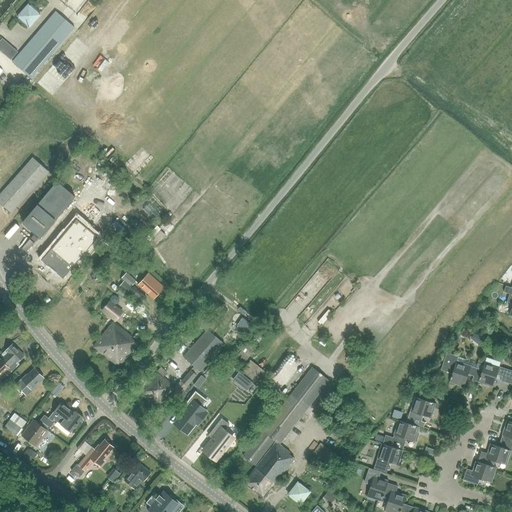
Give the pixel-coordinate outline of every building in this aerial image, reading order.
[(13,61),(31,78),(74,27),(56,11),(26,46),(13,61)] [(23,96),(29,102),(36,95),(30,89),(23,96)] [(0,194),(0,202),(11,213),(48,171),(33,157),(0,194)] [(22,222),(40,237),(75,196),(57,181),(22,222)] [(74,222),(85,231),(88,227),(78,218),(74,222)] [(42,260),(63,278),(98,236),(92,230),(85,238),(80,234),(81,233),(71,225),(42,260)] [(121,278),(131,286),(136,281),(126,272),(121,278)] [(148,273),(138,284),(153,299),(164,287),(148,273)] [(129,294),(134,290),(124,280),(119,286),(129,294)] [(112,297),(110,299),(111,301),(114,304),(117,304),(119,302),(118,299),(115,296),(112,297)] [(102,311),(116,321),(122,312),(114,305),(108,301),(101,310),(102,311)] [(481,304),(477,310),(484,314),(485,312),(484,306),(481,304)] [(181,380),(174,388),(175,389),(175,390),(180,395),(188,387),(187,386),(197,375),(196,375),(200,371),(222,346),(224,344),(208,330),(215,321),(203,310),(195,319),(208,329),(183,357),(194,366),(191,370),(191,369),(181,380)] [(94,347),(119,366),(137,343),(130,338),(131,337),(113,322),(94,347)] [(479,337),(475,341),(479,345),(483,340),(479,337)] [(247,343),(240,352),(248,359),(255,350),(247,343)] [(23,355),(13,344),(2,354),(3,356),(1,358),(0,358),(0,376),(4,373),(5,373),(7,376),(18,365),(16,363),(16,362),(18,361),(19,362),(20,361),(19,360),(23,355)] [(446,352),(441,369),(452,373),(449,382),(464,387),(468,374),(474,376),(472,380),(478,382),(480,378),(479,378),(480,376),(482,370),(476,368),(470,366),(471,365),(464,363),(465,360),(466,359),(458,356),(446,352)] [(478,363),(483,365),(486,357),(480,356),(478,363)] [(478,382),(492,387),(495,379),(497,374),(502,376),(501,380),(511,384),(511,370),(499,366),(500,362),(486,358),(485,361),(484,365),(482,370),(480,376),(479,378),(480,378),(478,382)] [(312,366),(289,397),(244,455),(256,465),(275,441),(277,442),(244,483),(263,498),(295,456),(280,444),(330,380),(312,366)] [(26,374),(16,384),(22,391),(27,385),(31,389),(43,377),(35,368),(27,375),(26,374)] [(157,371),(139,391),(158,407),(174,389),(169,384),(170,383),(163,377),(157,371)] [(201,375),(194,385),(198,388),(206,379),(201,375)] [(245,377),(239,384),(244,388),(243,388),(246,391),(253,383),(245,377)] [(184,413),(174,424),(186,434),(195,422),(198,424),(207,414),(201,409),(197,406),(204,398),(195,391),(180,410),(184,413)] [(411,411),(409,417),(407,422),(398,419),(398,420),(413,424),(415,425),(419,426),(421,421),(416,419),(418,414),(431,418),(436,403),(415,396),(410,411),(411,411)] [(38,423),(48,431),(52,434),(54,432),(49,428),(55,420),(63,426),(63,427),(70,432),(83,416),(74,410),(73,411),(61,402),(49,418),(44,415),(38,423)] [(5,426),(16,435),(26,421),(15,412),(5,426)] [(213,439),(203,451),(215,460),(233,438),(224,430),(229,424),(222,418),(208,436),(209,435),(213,439)] [(48,431),(38,423),(34,419),(22,435),(36,446),(48,431)] [(394,435),(393,437),(384,434),(383,436),(382,442),(381,443),(396,448),(399,448),(398,449),(402,450),(406,438),(415,441),(419,427),(419,426),(415,425),(413,424),(398,420),(393,434),(394,435)] [(503,434),(499,446),(511,450),(511,445),(511,421),(506,420),(502,434),(503,434)] [(78,465),(85,471),(93,461),(100,467),(105,461),(104,459),(115,446),(105,438),(100,445),(99,444),(95,449),(93,447),(78,465)] [(377,458),(375,463),(374,469),(369,468),(374,469),(373,470),(380,472),(386,473),(388,467),(383,466),(385,460),(398,464),(403,450),(402,450),(398,449),(399,448),(396,448),(381,443),(377,458)] [(481,451),(478,462),(492,466),(494,461),(506,465),(511,450),(499,446),(490,443),(487,453),(481,451)] [(426,447),(424,453),(433,456),(435,450),(426,447)] [(330,448),(317,465),(325,471),(338,454),(330,448)] [(30,450),(27,454),(33,459),(37,455),(30,450)] [(492,466),(478,462),(475,461),(472,471),(467,469),(463,479),(478,484),(479,478),(492,482),(496,468),(492,466)] [(132,472),(126,479),(125,481),(135,489),(142,480),(144,481),(150,473),(138,463),(131,471),(132,472)] [(71,470),(79,477),(84,471),(76,464),(71,470)] [(369,468),(365,482),(371,484),(367,496),(381,501),(388,480),(378,477),(380,472),(373,470),(374,469),(369,468)] [(387,511),(399,511),(400,511),(401,510),(401,509),(402,503),(405,497),(395,494),(398,486),(388,483),(383,497),(388,499),(384,511),(387,511)] [(323,497),(331,503),(338,494),(331,488),(323,497)] [(151,495),(146,502),(150,506),(146,509),(147,510),(148,509),(151,511),(176,511),(183,504),(177,499),(175,502),(168,496),(162,491),(163,490),(159,494),(155,499),(151,495)] [(89,499),(85,504),(89,508),(94,502),(89,499)] [(415,507),(409,505),(402,503),(401,509),(401,510),(400,511),(399,511),(428,511),(429,511),(415,507)]
